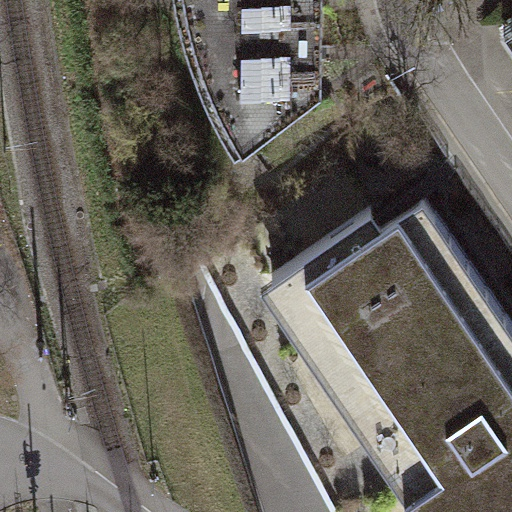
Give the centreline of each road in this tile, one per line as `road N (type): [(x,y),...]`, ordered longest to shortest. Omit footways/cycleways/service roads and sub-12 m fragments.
road 1 (residential): [(395,0),(410,45),(511,191)]
road 2 (residential): [(106,511),(55,473),(0,460)]
